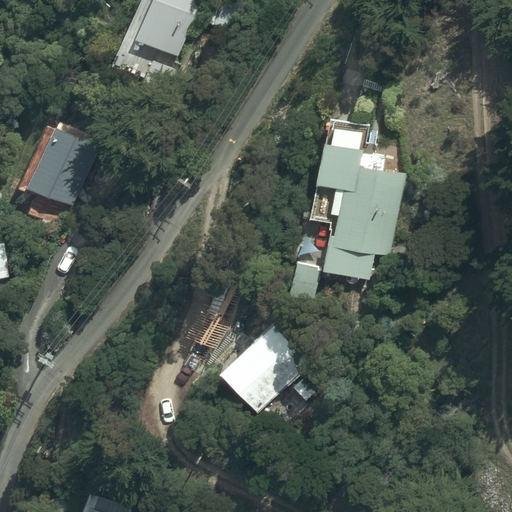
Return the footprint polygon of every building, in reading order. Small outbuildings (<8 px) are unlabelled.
[(141,0),(128,29),(169,49),(192,0),(141,0)] [(366,116),(327,108),(306,209),(326,213),(325,220),(327,221),(319,260),(365,270),(370,244),(391,249),(409,165),(380,159),(383,145),(361,140),(366,116)] [(51,117),(18,184),(27,188),(29,183),(71,204),(103,143),(51,117)] [(0,263),(10,263),(6,228),(0,228),(0,263)] [(275,304),(223,351),(260,394),(314,347),(275,304)] [(91,475),(76,511),(147,511),(127,504),(132,491),(91,475)]
